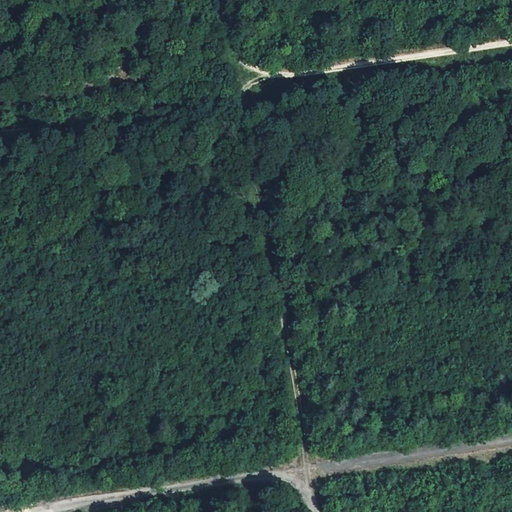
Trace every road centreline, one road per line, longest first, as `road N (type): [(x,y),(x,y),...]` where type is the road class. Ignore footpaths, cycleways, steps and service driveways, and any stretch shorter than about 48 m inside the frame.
road 1 (track): [(25,511),(307,470),(245,92)]
road 2 (track): [(511,53),(287,91),(248,71),(228,0)]
road 3 (track): [(254,76),(235,95),(0,140)]
